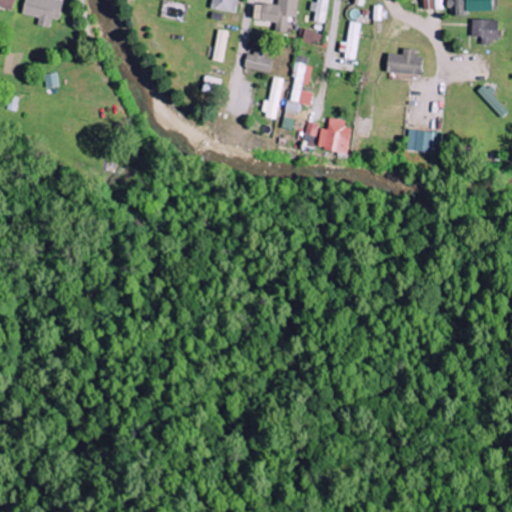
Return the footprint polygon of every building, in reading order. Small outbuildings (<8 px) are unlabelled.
[(0,0),(0,7),(13,11),(16,0),(0,0)] [(64,2),(53,0),(26,0),(23,15),(40,19),(38,26),(51,28),(53,19),(60,21),(64,2)] [(238,13),(239,0),(213,0),(212,10),(238,13)] [(280,0),(280,6),(257,4),(256,21),(277,22),(276,32),(288,33),(290,17),(298,18),(299,0),(280,0)] [(311,11),(317,12),(315,22),(325,24),(328,0),(317,0),(317,3),(312,2),(311,11)] [(442,0),(424,0),(425,10),(443,10),(442,0)] [(449,0),(450,17),(467,16),(466,0),(449,0)] [(496,12),(495,0),(468,0),(469,12),(496,12)] [(499,21),(473,20),(473,38),(483,38),(482,43),(499,44),(499,21)] [(358,60),(360,23),(350,22),(349,43),(344,43),(342,59),(358,60)] [(225,63),(229,32),(219,31),(215,61),(225,63)] [(323,33),(305,31),(304,41),(322,43),(323,33)] [(388,74),(423,75),(424,57),(416,57),(417,50),(405,49),(404,55),(389,54),(388,74)] [(271,75),(275,58),(255,53),(255,56),(249,54),(245,68),(271,75)] [(310,86),(314,66),(296,63),(293,77),(296,78),(291,102),(312,106),(314,93),(302,91),(304,84),(310,86)] [(59,87),(57,74),(45,75),(46,88),(59,87)] [(285,79),(275,77),(270,102),(265,101),(262,115),(277,118),(285,79)] [(511,112),(486,85),(479,92),(504,119),(511,112)] [(294,131),(297,113),(301,113),(302,104),(287,102),(283,129),(294,131)] [(348,159),(352,129),(346,128),(347,120),(330,119),(329,130),(322,129),(319,149),(338,151),(338,158),(348,159)] [(310,143),(309,147),(316,148),(321,125),(308,122),(304,142),(310,143)] [(433,154),(434,140),(439,140),(440,133),(409,130),(407,151),(433,154)]
